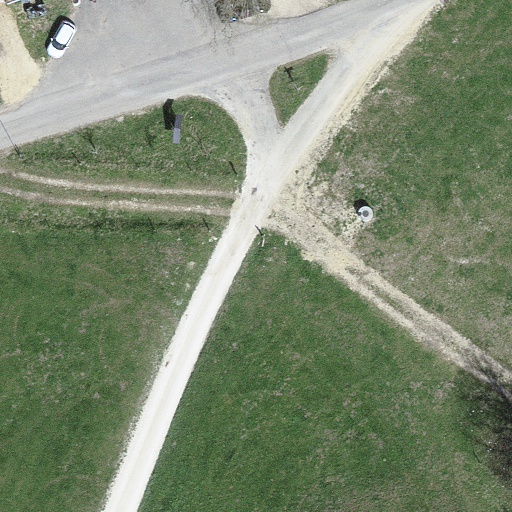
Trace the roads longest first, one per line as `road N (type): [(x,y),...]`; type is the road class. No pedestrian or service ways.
road 1 (unclassified): [(388,0),(216,67),(0,129)]
road 2 (track): [(254,198),(511,386)]
road 3 (unclassified): [(226,258),(271,162),(400,0)]
road 4 (unclassified): [(226,258),(119,511)]
